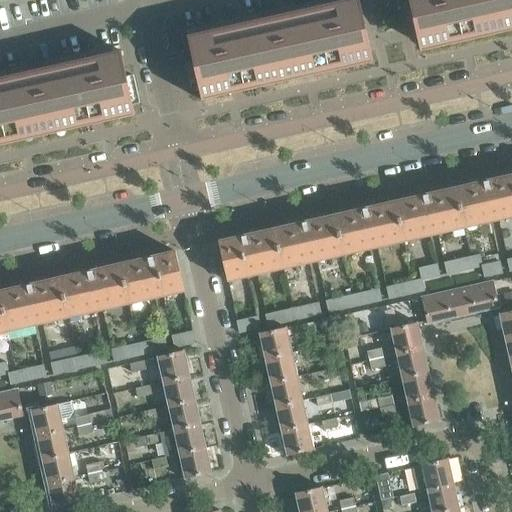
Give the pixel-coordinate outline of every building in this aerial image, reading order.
[(187,35),(190,51),(193,62),(199,89),(199,90),(201,100),(232,93),(258,88),(373,62),(370,50),(358,0),(344,0),(328,4),(329,10),(219,35),(217,28),(187,35)] [(511,0),(408,0),(417,40),(420,51),(511,30),(511,0)] [(0,145),(54,133),(93,125),(104,122),(135,115),(132,104),(126,77),(124,66),(120,50),(90,57),(91,64),(0,84),(0,145)] [(511,217),(511,174),(457,187),(466,228),(511,217)] [(466,228),(457,187),(396,201),(405,241),(466,228)] [(405,241),(396,201),(336,214),(345,255),(405,241)] [(345,255),(336,214),(276,228),(285,269),(345,255)] [(285,269),(276,228),(218,241),(228,282),(285,269)] [(175,251),(117,264),(127,305),(184,292),(175,251)] [(482,266),(480,255),(471,257),(473,269),(482,267),(482,266)] [(471,257),(462,259),(464,271),(473,269),(471,257)] [(462,259),(453,261),(455,273),(464,271),(462,259)] [(455,273),(453,261),(444,264),(446,275),(455,273)] [(493,275),(502,273),(500,262),(492,263),(491,264),(493,275)] [(58,278),(67,318),(127,305),(117,264),(58,278)] [(484,277),(493,275),(491,264),(487,264),(482,266),(482,267),(484,277)] [(427,267),(430,278),(439,276),(437,265),(427,267)] [(421,280),(422,280),(430,278),(427,267),(418,269),(421,280)] [(0,290),(0,302),(7,332),(67,318),(58,278),(0,290)] [(421,280),(413,282),(415,293),(424,291),(422,280),(421,280)] [(492,280),(456,288),(462,316),(494,309),(498,308),(492,280)] [(404,283),(406,295),(415,293),(413,282),(404,283)] [(397,297),(399,297),(406,295),(404,283),(395,285),(397,297)] [(395,285),(386,287),(389,299),(397,297),(395,285)] [(420,297),(427,324),(462,316),(456,288),(420,297)] [(372,303),(381,301),(378,289),(370,291),(372,303)] [(370,291),(361,293),(363,305),(372,303),(370,291)] [(505,302),(511,300),(511,292),(503,294),(505,302)] [(363,305),(361,293),(352,295),(354,307),(363,305)] [(354,307),(352,295),(343,297),(345,309),(354,307)] [(343,297),(334,299),(336,311),(345,309),(343,297)] [(336,311),(334,299),(331,300),(326,301),(325,301),(328,313),(336,311)] [(382,303),(383,323),(413,322),(412,301),(382,303)] [(313,316),(322,314),(319,303),(310,305),(313,316)] [(310,305),(301,307),(304,318),(313,316),(310,305)] [(304,318),(301,307),(292,309),(295,320),(304,318)] [(295,320),(292,309),(283,311),(286,322),(295,320)] [(511,310),(498,314),(504,339),(511,337),(511,310)] [(283,311),(274,313),(277,324),(286,322),(283,311)] [(277,324),(274,313),(265,315),(268,326),(277,324)] [(251,318),(254,330),(261,328),(259,317),(251,318)] [(244,320),(247,331),(254,330),(251,318),(244,320)] [(244,320),(237,321),(239,333),(247,331),(244,320)] [(315,331),(313,322),(299,325),(301,334),(315,331)] [(417,322),(390,329),(395,354),(423,348),(417,322)] [(365,323),(357,325),(359,334),(367,332),(365,323)] [(258,333),(264,359),(291,353),(286,327),(258,333)] [(188,344),(195,343),(193,332),(186,333),(188,344)] [(186,333),(178,335),(181,346),(188,344),(186,333)] [(174,347),(181,346),(178,335),(171,336),(174,347)] [(158,351),(167,349),(165,338),(156,340),(158,351)] [(156,340),(147,342),(149,353),(158,351),(156,340)] [(140,355),(149,353),(147,342),(138,344),(140,355)] [(131,357),(140,355),(138,344),(129,346),(131,357)] [(129,346),(120,348),(123,359),(131,357),(129,346)] [(304,350),(306,359),(321,355),(319,346),(304,350)] [(114,361),(123,359),(120,348),(111,350),(114,361)] [(366,351),(368,360),(382,357),(380,348),(366,351)] [(428,372),(423,348),(395,354),(401,378),(428,372)] [(156,356),(162,382),(189,376),(184,350),(156,356)] [(98,365),(107,363),(104,351),(95,353),(98,365)] [(95,353),(86,356),(89,367),(98,365),(95,353)] [(264,359),(269,382),(297,376),(291,353),(264,359)] [(80,369),(89,367),(86,356),(77,358),(80,369)] [(384,366),(382,357),(368,360),(370,369),(384,366)] [(71,371),(80,369),(77,358),(69,360),(71,371)] [(69,360),(60,362),(62,373),(71,371),(69,360)] [(145,369),(143,360),(129,363),(131,372),(145,369)] [(53,375),(62,373),(60,362),(51,364),(53,375)] [(0,375),(7,374),(7,373),(8,373),(6,363),(0,364),(0,375)] [(43,365),(34,367),(37,378),(46,376),(43,365)] [(28,380),(37,378),(34,367),(25,369),(28,380)] [(19,382),(28,380),(25,369),(16,371),(19,382)] [(324,370),(310,373),(312,382),(326,379),(324,370)] [(10,384),(19,382),(16,371),(8,373),(7,373),(7,374),(10,384)] [(428,372),(401,378),(406,402),(434,395),(428,372)] [(195,399),(189,376),(162,382),(167,406),(195,399)] [(269,382),(275,406),(302,400),(297,376),(269,382)] [(53,394),(50,381),(37,384),(40,397),(53,394)] [(149,385),(135,388),(137,397),(151,394),(149,385)] [(17,388),(0,391),(0,421),(23,416),(17,388)] [(315,397),(317,406),(331,403),(329,394),(315,397)] [(439,421),(434,395),(406,402),(412,427),(439,421)] [(391,396),(377,399),(376,398),(358,402),(359,410),(378,406),(379,408),(393,405),(391,396)] [(195,399),(167,406),(173,430),(200,423),(195,399)] [(275,406),(280,430),(307,424),(302,400),(275,406)] [(30,410),(36,436),(64,430),(61,420),(69,418),(72,413),(70,401),(30,410)] [(395,413),(393,405),(379,408),(381,417),(395,413)] [(154,409),(140,412),(142,421),(156,418),(154,409)] [(110,410),(89,415),(91,424),(112,419),(110,410)] [(77,427),(91,424),(89,415),(75,418),(77,427)] [(337,427),(335,418),(320,421),(322,430),(337,427)] [(206,447),(200,423),(173,430),(178,453),(206,447)] [(91,424),(77,427),(79,436),(93,433),(91,424)] [(307,424),(280,430),(286,455),(313,449),(307,424)] [(36,436),(41,459),(69,453),(64,430),(36,436)] [(162,441),(160,432),(145,436),(147,445),(162,441)] [(147,445),(145,436),(145,435),(135,437),(137,447),(147,445)] [(111,455),(120,453),(117,442),(109,444),(111,455)] [(206,447),(178,453),(184,479),(211,472),(206,447)] [(41,459),(47,483),(74,477),(69,453),(41,459)] [(167,465),(165,456),(151,460),(153,469),(167,465)] [(421,464),(427,489),(454,484),(448,458),(421,464)] [(85,465),(87,474),(102,471),(100,462),(85,465)] [(102,471),(87,474),(89,483),(104,480),(102,471)] [(388,473),(375,475),(381,500),(393,497),(388,473)] [(74,477),(47,483),(52,509),(80,502),(74,477)] [(437,511),(459,507),(454,484),(427,489),(431,511),(437,511)] [(294,493),(298,511),(327,511),(322,487),(294,493)] [(416,501),(414,492),(399,496),(401,505),(416,501)] [(338,501),(340,509),(354,506),(352,497),(338,501)] [(388,498),(381,500),(383,509),(387,508),(389,504),(388,498)]
